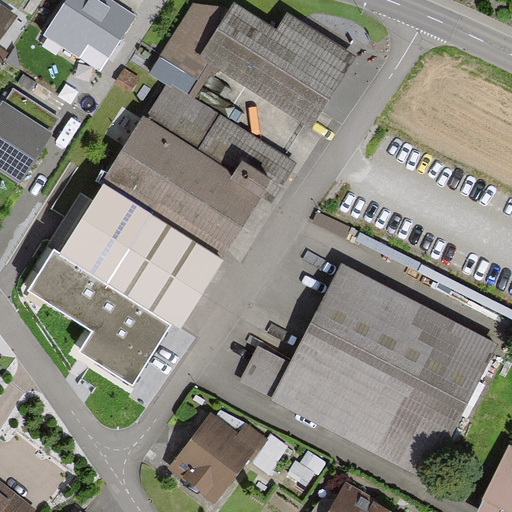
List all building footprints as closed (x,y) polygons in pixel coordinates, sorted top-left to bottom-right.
[(66,0),(44,34),(100,71),(137,15),(115,1),(113,0),(66,0)] [(193,3),(151,74),(167,85),(171,88),(173,85),(189,95),(209,62),(312,127),(356,56),(286,13),(276,31),(233,2),(229,9),(193,3)] [(0,37),(16,15),(0,4),(0,37)] [(141,79),(124,69),(115,84),(132,94),(141,79)] [(167,85),(147,117),(144,115),(101,183),(105,184),(60,254),(173,327),(179,330),(261,197),(272,204),(298,164),(189,95),(173,85),(171,88),(167,85)] [(7,105),(50,132),(59,117),(16,91),(7,105)] [(7,105),(1,102),(0,103),(0,170),(20,184),(53,134),(50,132),(7,105)] [(346,237),(351,227),(318,212),(313,222),(346,237)] [(173,327),(60,254),(48,245),(22,287),(88,329),(92,331),(79,352),(133,387),(173,327)] [(492,341),(342,267),(294,366),(259,349),(242,384),(426,475),(492,341)] [(238,435),(212,414),(169,466),(212,501),(263,438),(246,425),(238,435)] [(511,511),(511,446),(507,444),(474,511),(511,511)] [(0,511),(33,511),(36,508),(0,480),(0,511)] [(366,511),(374,499),(343,481),(325,511),(366,511)] [(397,511),(374,499),(366,511),(397,511)]
